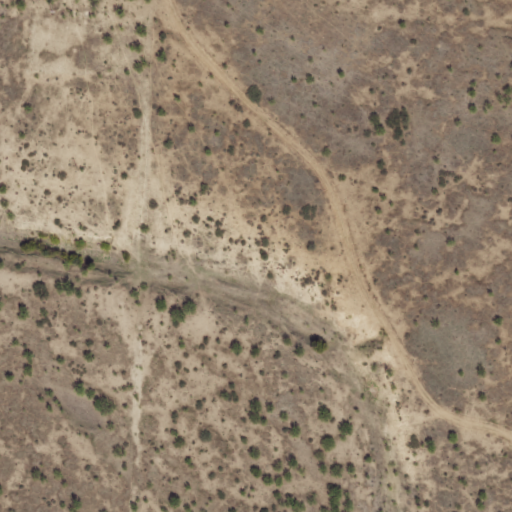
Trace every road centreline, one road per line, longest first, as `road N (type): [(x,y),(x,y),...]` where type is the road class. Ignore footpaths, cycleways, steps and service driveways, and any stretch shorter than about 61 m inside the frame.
road 1 (track): [(184,55),(354,216),(454,410),(511,438)]
road 2 (track): [(158,511),(186,0)]
